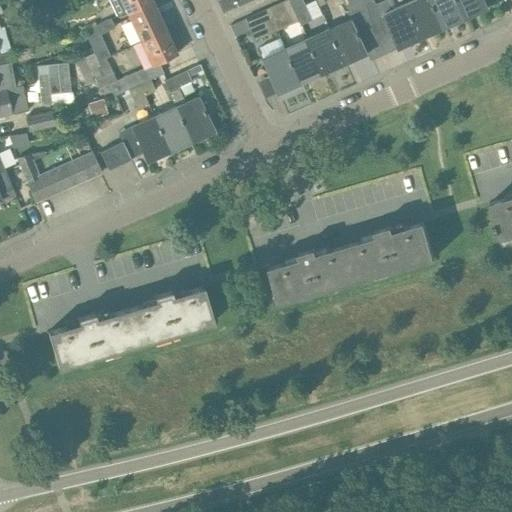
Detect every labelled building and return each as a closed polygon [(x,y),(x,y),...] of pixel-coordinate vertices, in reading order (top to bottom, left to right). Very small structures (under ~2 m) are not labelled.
[(127,13),(153,2),(151,0),(109,0),(118,17),(127,13)] [(223,10),(224,13),(250,0),(225,0),(219,3),(223,10)] [(288,0),(268,9),(277,30),(299,21),(289,0),(288,0)] [(289,0),(299,21),(300,21),(301,24),(312,20),(303,0),(295,0),(292,1),(291,0),(289,0)] [(351,18),(329,28),(345,62),(367,52),(371,61),(384,54),(370,20),(360,0),(348,0),(352,10),(348,11),(351,18)] [(400,47),(422,38),(406,3),(394,9),(389,0),(383,0),(376,3),(374,0),(360,0),(370,20),(384,54),(400,47)] [(443,28),(431,0),(414,0),(406,3),(422,38),(443,28)] [(431,0),(443,28),(465,18),(457,0),(431,0)] [(484,0),(457,0),(465,18),(488,8),(484,0)] [(141,41),(166,30),(153,2),(127,13),(141,41)] [(255,40),(277,30),(268,9),(246,19),(255,40)] [(97,24),(102,34),(115,27),(111,18),(97,24)] [(83,31),(92,50),(98,62),(116,53),(113,45),(106,48),(100,34),(102,34),(97,24),(92,27),(83,31)] [(345,62),(329,28),(307,39),(322,73),(345,62)] [(9,51),(0,29),(0,53),(5,52),(9,51)] [(128,90),(139,85),(150,80),(149,79),(163,74),(158,63),(177,54),(166,30),(141,41),(132,45),(143,68),(108,84),(112,91),(114,95),(128,89),(128,90)] [(85,38),(73,40),(74,49),(87,47),(85,38)] [(285,48),(301,83),(322,73),(307,39),(285,48)] [(301,83),(285,48),(264,58),(279,92),(301,83)] [(102,96),(112,91),(108,84),(97,62),(98,62),(92,50),(93,53),(76,61),(87,85),(95,82),(102,96)] [(37,65),(40,104),(51,104),(50,94),(70,92),(68,62),(37,65)] [(0,90),(6,90),(22,86),(22,85),(15,87),(11,68),(0,70),(0,90)] [(170,95),(175,106),(191,141),(213,131),(198,96),(185,102),(179,88),(190,82),(185,71),(164,81),(170,95)] [(150,80),(139,85),(144,96),(155,92),(150,80)] [(144,96),(139,85),(128,90),(137,110),(148,105),(144,96)] [(0,116),(11,114),(28,110),(22,86),(6,90),(0,90),(0,116)] [(102,99),(91,103),(95,118),(107,114),(102,99)] [(153,116),(169,151),(191,141),(175,106),(153,116)] [(55,125),(51,110),(25,116),(28,131),(36,130),(55,125)] [(169,151),(153,116),(131,126),(146,161),(169,151)] [(85,138),(91,150),(102,145),(91,121),(80,126),(85,138)] [(85,138),(56,151),(46,155),(32,161),(34,165),(21,170),(27,184),(36,202),(101,173),(91,150),(85,138)] [(131,159),(122,141),(99,152),(108,170),(131,159)] [(44,151),(29,153),(32,161),(46,155),(44,151)] [(32,161),(29,153),(16,158),(21,170),(34,165),(32,161)] [(0,200),(15,194),(4,169),(0,170),(0,200)] [(511,195),(490,202),(496,222),(493,223),(495,231),(499,230),(501,238),(511,234),(511,195)] [(376,236),(346,244),(357,281),(434,258),(424,222),(393,230),(392,225),(375,231),(376,236)] [(300,258),(269,267),(280,303),(357,281),(346,244),(317,253),(315,248),(298,253),(300,258)] [(213,322),(202,286),(172,295),(170,290),(153,295),(155,300),(125,309),(136,345),(213,322)] [(136,345),(125,309),(95,318),(94,313),(77,318),(78,323),(47,332),(58,368),(136,345)]
